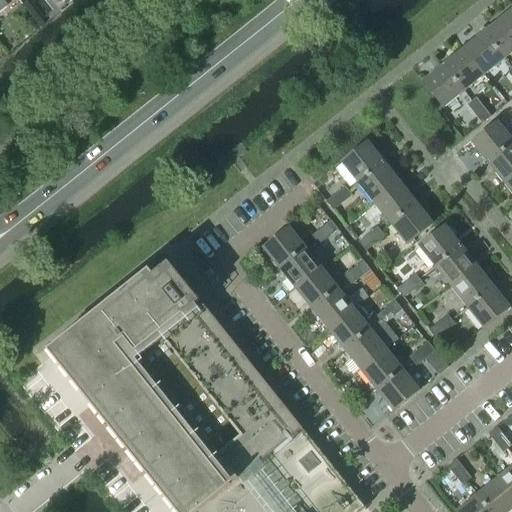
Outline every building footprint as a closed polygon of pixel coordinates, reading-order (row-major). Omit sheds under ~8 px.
[(511,26),(504,16),(483,33),(505,59),(511,53),(511,26)] [(483,33),(463,49),(485,75),(505,59),(483,33)] [(463,49),(443,65),(464,92),(485,75),(463,49)] [(464,92),(443,65),(422,82),(443,108),(464,92)] [(467,105),(475,114),(483,107),(476,98),(467,105)] [(483,107),(475,114),(482,124),(491,117),(483,107)] [(471,142),(488,163),(511,144),(511,138),(498,121),(471,142)] [(341,163),(358,184),(384,163),(368,142),(341,163)] [(511,144),(488,163),(504,184),(511,177),(511,144)] [(358,184),(374,204),(401,183),(384,163),(358,184)] [(374,204),(390,225),(417,203),(401,183),(374,204)] [(345,187),(335,194),(342,203),(351,196),(345,187)] [(342,203),(335,194),(326,202),(333,211),(342,203)] [(417,203),(390,225),(407,246),(433,224),(417,203)] [(331,221),(321,228),(328,237),(338,230),(331,221)] [(418,247),(435,268),(462,246),(445,226),(418,247)] [(263,248),(279,269),(306,248),(290,227),(263,248)] [(328,237),(321,228),(312,236),(319,245),(328,237)] [(377,228),(368,235),(375,244),(384,237),(377,228)] [(375,244),(368,235),(359,243),(365,251),(375,244)] [(435,268),(451,288),(478,267),(462,246),(435,268)] [(279,269),(295,289),(322,268),(306,248),(279,269)] [(363,262),(354,269),(361,278),(370,270),(363,262)] [(49,350),(178,511),(342,511),(359,499),(302,429),(196,296),(170,263),(154,275),(150,270),(49,350)] [(451,288),(467,308),(494,287),(478,267),(451,288)] [(295,289),(312,310),(339,288),(322,268),(295,289)] [(361,278),(354,269),(345,276),(351,285),(361,278)] [(416,276),(406,283),(413,292),(422,285),(416,276)] [(413,292),(406,283),(397,291),(404,299),(413,292)] [(494,287),(467,308),(484,329),(511,308),(494,287)] [(312,310),(328,330),(355,309),(339,288),(312,310)] [(396,302),(386,310),(393,318),(403,311),(396,302)] [(328,330),(344,350),(371,329),(355,309),(328,330)] [(393,318),(386,310),(377,317),(384,326),(393,318)] [(448,317),(439,324),(446,333),(455,325),(448,317)] [(446,333),(439,324),(429,331),(436,340),(446,333)] [(344,350),(360,371),(387,349),(371,329),(344,350)] [(428,343),(419,350),(426,359),(435,352),(428,343)] [(360,371),(377,391),(403,370),(387,349),(360,371)] [(426,359),(419,350),(410,358),(417,367),(426,359)] [(436,352),(426,360),(439,376),(448,368),(436,352)] [(403,370),(377,391),(393,412),(420,391),(403,370)] [(488,434),(495,443),(504,436),(497,427),(488,434)] [(504,436),(495,443),(503,453),(511,446),(504,436)] [(447,467),(455,476),(463,469),(456,460),(447,467)] [(511,466),(497,478),(511,497),(511,466)] [(463,469),(455,476),(462,485),(471,478),(463,469)] [(511,497),(497,478),(477,494),(490,511),(508,511),(511,509),(511,497)] [(490,511),(477,494),(456,511),(490,511)]
